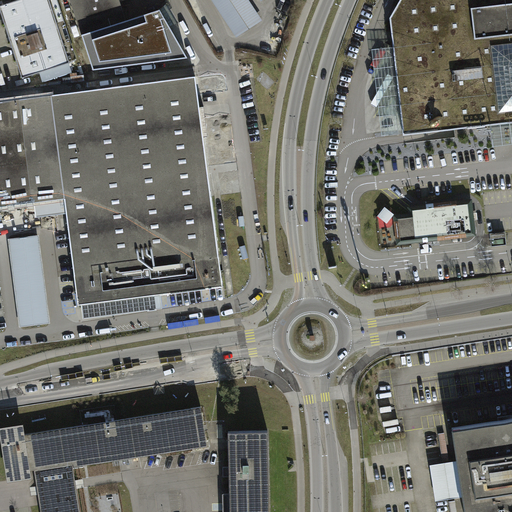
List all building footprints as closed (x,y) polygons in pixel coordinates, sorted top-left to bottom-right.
[(55,0),(19,0),(0,6),(0,11),(21,76),(74,58),(55,0)] [(70,0),(81,34),(127,19),(120,0),(70,0)] [(249,0),(213,0),(237,36),(262,19),(249,0)] [(511,0),(400,0),(390,18),(393,46),(403,133),(403,135),(490,125),(492,124),(491,114),(507,112),(508,118),(511,117),(511,0)] [(166,18),(159,8),(127,19),(81,34),(93,70),(188,56),(166,18)] [(393,46),(372,49),(382,135),(403,133),(393,46)] [(0,205),(18,203),(20,213),(21,222),(67,216),(78,306),(81,305),(83,320),(162,309),(161,295),(223,287),(195,76),(0,101),(0,205)] [(492,124),(490,125),(493,146),(511,143),(511,117),(508,118),(507,112),(491,114),(492,124)] [(398,218),(401,239),(471,232),(468,204),(413,210),(414,217),(398,218)] [(390,224),(397,216),(388,208),(381,216),(390,224)] [(490,233),(492,245),(504,244),(503,232),(490,233)] [(38,236),(7,240),(19,328),(50,324),(38,236)] [(26,421),(0,425),(0,428),(4,454),(9,480),(36,474),(36,470),(73,464),(178,449),(179,456),(229,449),(229,441),(210,444),(204,403),(28,433),(26,421)] [(511,511),(511,418),(452,428),(466,511),(511,511)] [(272,511),(272,430),(230,430),(230,511),(272,511)] [(80,511),(73,464),(36,470),(36,474),(42,511),(80,511)]
